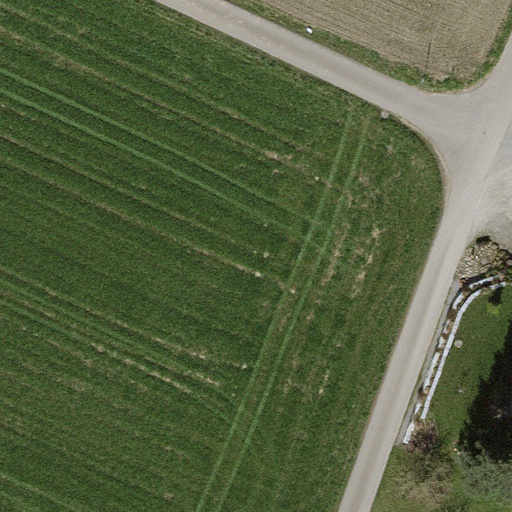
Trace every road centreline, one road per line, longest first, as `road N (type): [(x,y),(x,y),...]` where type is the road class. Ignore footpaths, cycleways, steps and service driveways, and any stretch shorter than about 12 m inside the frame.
road 1 (residential): [(352,511),(478,130)]
road 2 (track): [(191,0),(478,130),(511,54)]
